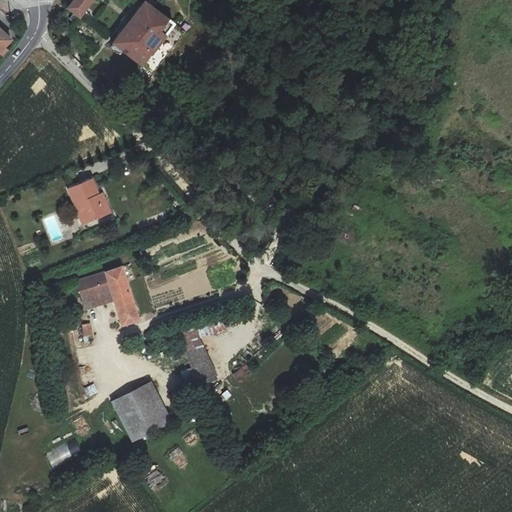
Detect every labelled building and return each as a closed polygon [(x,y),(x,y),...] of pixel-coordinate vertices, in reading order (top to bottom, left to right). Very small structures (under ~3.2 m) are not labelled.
[(75,0),(69,8),(80,16),(93,0),(75,0)] [(145,0),(112,45),(142,67),(175,23),(145,0)] [(67,190),(73,206),(81,204),(88,221),(108,214),(104,199),(98,201),(91,182),(67,190)] [(81,204),(73,206),(80,224),(88,221),(81,204)] [(115,299),(122,324),(139,319),(122,266),(78,280),(87,308),(115,299)] [(202,384),(216,380),(198,338),(213,333),(215,336),(226,332),(220,319),(180,335),(202,384)] [(91,323),(80,324),(82,336),(93,335),(91,323)] [(88,366),(78,368),(82,384),(92,382),(88,366)] [(93,384),(84,390),(89,399),(99,393),(93,384)] [(151,385),(114,402),(133,441),(169,424),(151,385)] [(101,419),(106,429),(111,427),(106,417),(101,419)] [(75,439),(49,451),(56,465),(82,453),(75,439)] [(178,449),(165,458),(185,485),(198,476),(178,449)] [(49,452),(44,455),(52,470),(57,468),(49,452)] [(156,495),(170,488),(161,470),(147,476),(156,495)]
